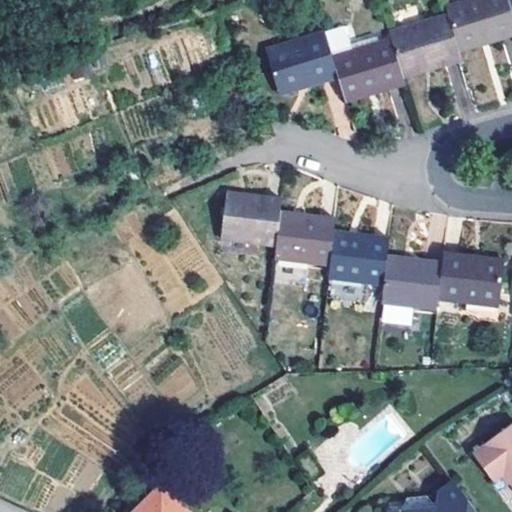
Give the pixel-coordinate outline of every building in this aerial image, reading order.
[(491,38),(493,43),(511,38),(511,14),(508,0),(507,0),(476,0),(445,9),(448,18),(457,48),(491,38)] [(435,64),(437,68),(461,61),(459,55),(457,48),(448,18),(388,36),(390,43),(400,75),(435,64)] [(344,31),(324,37),(338,81),(344,99),(377,89),(379,94),(404,87),(401,80),(400,75),(390,43),(351,54),(344,31)] [(311,83),(313,88),(338,81),(324,37),(266,54),(278,93),(311,83)] [(457,48),(459,55),(493,43),(491,38),(457,48)] [(400,75),(401,80),(437,68),(435,64),(400,75)] [(279,98),(313,88),(311,83),(278,93),(279,98)] [(344,99),(345,104),(379,94),(377,89),(344,99)] [(223,236),(276,244),(281,210),(282,199),(229,191),(223,236)] [(275,254),(330,263),(334,230),(336,217),(281,210),(276,244),(275,254)] [(328,275),(385,283),(388,255),(391,238),(334,230),(330,263),(328,275)] [(500,307),(505,267),(471,262),(472,258),(445,253),(443,263),(439,297),(500,307)] [(382,300),(437,308),(439,297),(443,263),(388,255),(385,283),(382,300)] [(471,262),(505,267),(505,262),(472,258),(471,262)] [(511,480),(511,425),(476,453),(496,480),(506,473),(511,480)] [(476,511),(455,484),(441,495),(439,505),(443,511),(442,511),(476,511)] [(136,511),(185,511),(163,488),(136,511)]
